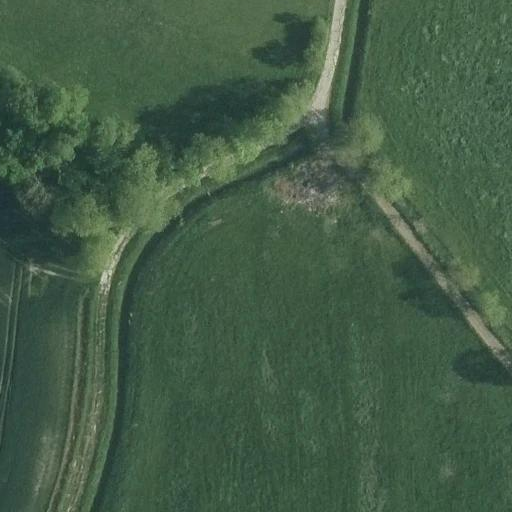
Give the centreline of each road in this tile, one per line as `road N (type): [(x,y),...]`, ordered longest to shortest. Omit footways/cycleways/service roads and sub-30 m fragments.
road 1 (track): [(76,511),(97,406),(108,275),(137,218),(196,174),(315,114)]
road 2 (unclassified): [(335,0),(314,129),(329,155),(412,235),(511,367)]
